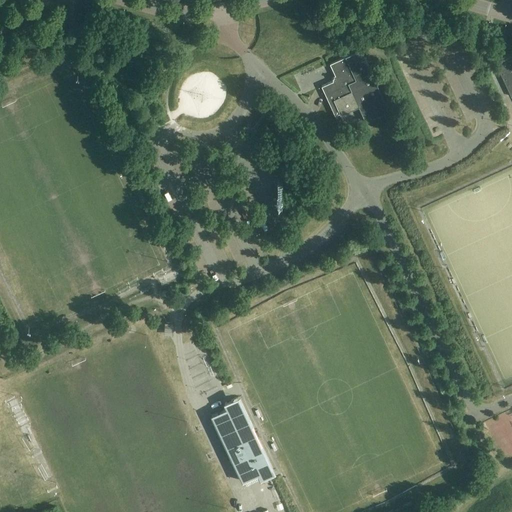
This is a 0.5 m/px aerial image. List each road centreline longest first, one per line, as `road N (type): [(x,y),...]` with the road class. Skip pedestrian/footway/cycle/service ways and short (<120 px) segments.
road 1 (unclassified): [(364,193),(475,416),(511,399)]
road 2 (unclassified): [(458,154),(412,55),(419,36),(433,32),(446,40),(483,120),(475,140)]
road 3 (unclassified): [(221,284),(313,246),(364,193)]
road 4 (unclassified): [(364,193),(303,108),(259,67)]
